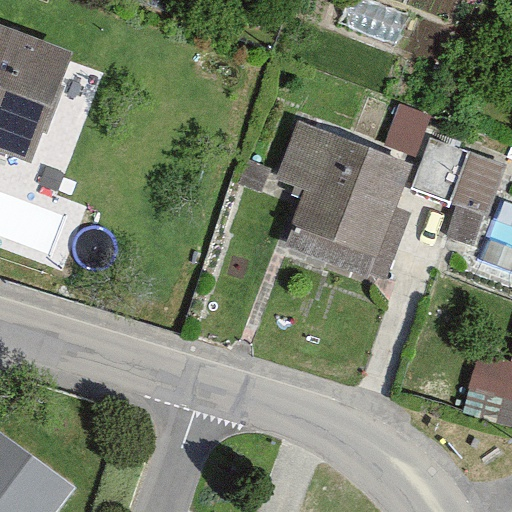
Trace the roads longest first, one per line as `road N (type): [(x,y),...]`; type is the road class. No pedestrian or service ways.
road 1 (residential): [(426,511),(358,436),(273,392),(187,366)]
road 2 (residential): [(187,366),(0,309)]
road 3 (residential): [(187,366),(140,511)]
